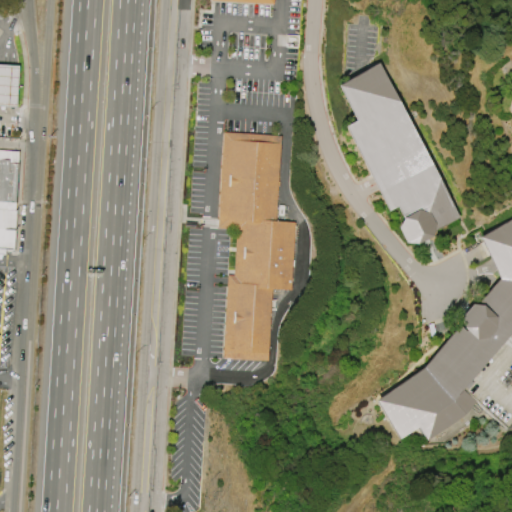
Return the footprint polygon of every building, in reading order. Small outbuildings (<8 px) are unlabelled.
[(377,62),(459,218),(432,232),(431,236),(415,244),(403,242),(396,228),(401,218),(395,207),(387,211),(341,126),(352,120),(334,85),(377,62)] [(0,65),(19,67),(17,106),(0,104),(0,65)] [(224,132),(281,135),(275,222),(295,223),(291,291),(272,290),(268,364),(223,361),(228,276),(235,277),(238,231),(218,229),(224,132)] [(0,256),(13,257),(21,151),(0,149),(0,256)] [(465,330),(461,316),(473,303),(483,304),(479,301),(500,279),(479,238),(511,220),(511,332),(461,390),(475,402),(464,414),(427,440),(418,427),(400,439),(374,400),(423,367),(459,324),(465,330)]
